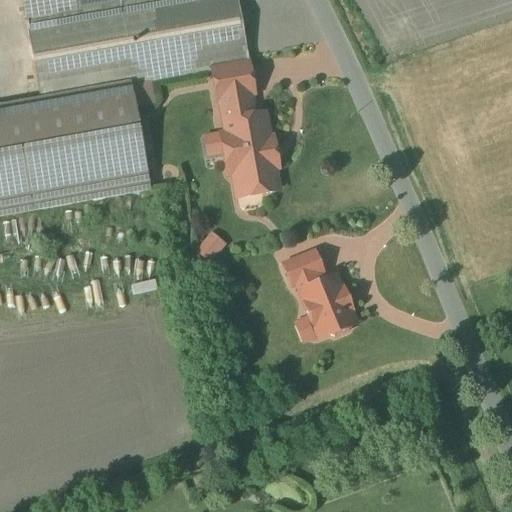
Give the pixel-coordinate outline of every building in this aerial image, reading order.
[(20,0),(41,103),(0,110),(0,218),(148,190),(128,88),(211,72),(217,102),(219,102),(248,96),(252,95),(235,0),(20,0)] [(252,119),(248,96),(219,102),(226,136),(220,138),(227,177),(232,176),(237,197),(256,194),(262,197),(272,195),(275,190),(272,170),(277,169),(271,140),(267,141),(263,116),(252,119)] [(224,248),(209,235),(194,254),(209,267),(224,248)] [(290,288),(295,285),(320,275),(321,275),(313,256),(282,269),(290,288)] [(323,283),(320,275),(295,285),(309,320),(294,326),(302,347),(318,341),(328,337),(333,339),(346,333),(349,328),(353,326),(348,314),(350,313),(341,291),(339,292),(334,279),(323,283)]
